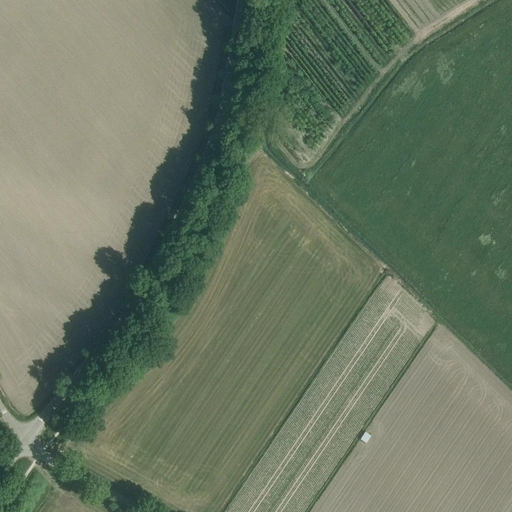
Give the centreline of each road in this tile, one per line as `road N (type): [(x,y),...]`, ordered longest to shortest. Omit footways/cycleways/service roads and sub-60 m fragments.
road 1 (unclassified): [(24,441),(144,287),(175,227),(224,106),(241,0)]
road 2 (unclassified): [(144,511),(24,441)]
